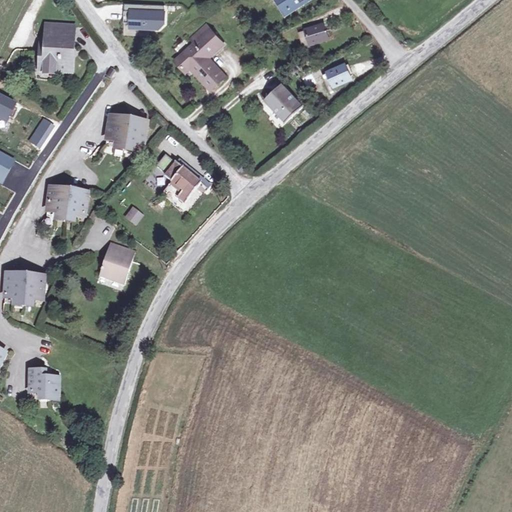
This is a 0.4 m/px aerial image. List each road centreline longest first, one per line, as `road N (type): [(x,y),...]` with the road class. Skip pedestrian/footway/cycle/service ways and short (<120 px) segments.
road 1 (tertiary): [(248,196),(199,244),(160,299),(142,338),(96,511)]
road 2 (tertiary): [(483,0),(248,196)]
road 3 (residential): [(133,70),(37,195),(0,274)]
road 4 (residential): [(118,50),(0,227)]
road 5 (unclassified): [(133,70),(248,196)]
